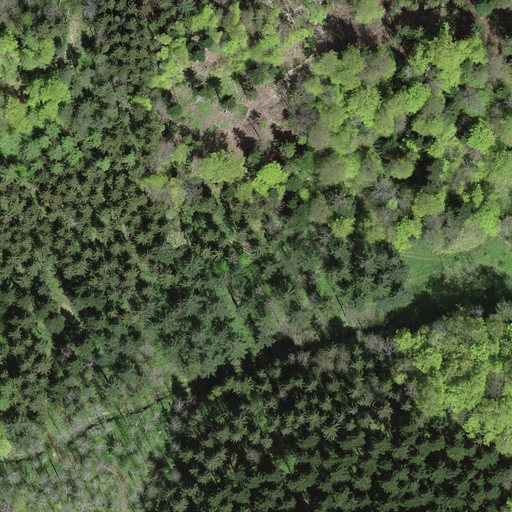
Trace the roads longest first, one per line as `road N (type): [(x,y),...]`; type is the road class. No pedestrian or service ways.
road 1 (track): [(61,320),(213,294),(381,244),(478,256),(511,276)]
road 2 (track): [(126,511),(118,469),(56,453),(44,409),(48,361),(79,279),(161,241)]
